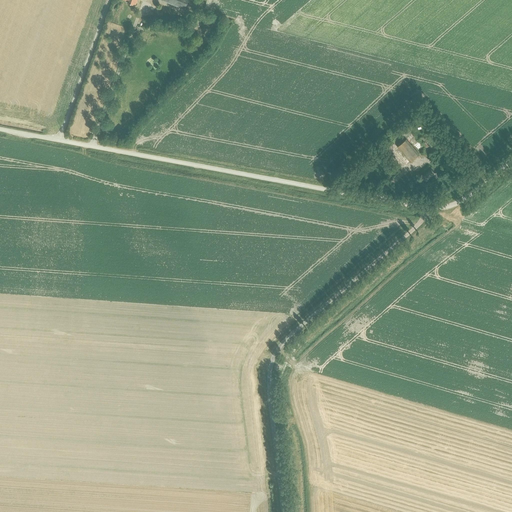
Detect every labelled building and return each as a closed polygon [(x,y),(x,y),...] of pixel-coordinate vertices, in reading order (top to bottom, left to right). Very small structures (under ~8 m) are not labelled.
[(161,0),(184,9),(187,0),(161,0)] [(412,117),(389,137),(393,141),(415,121),(412,117)] [(425,135),(419,140),(426,148),(432,143),(425,135)] [(397,146),(410,162),(419,154),(406,139),(397,146)] [(426,181),(431,177),(433,180),(440,175),(437,171),(435,173),(431,168),(422,176),(426,181)]
